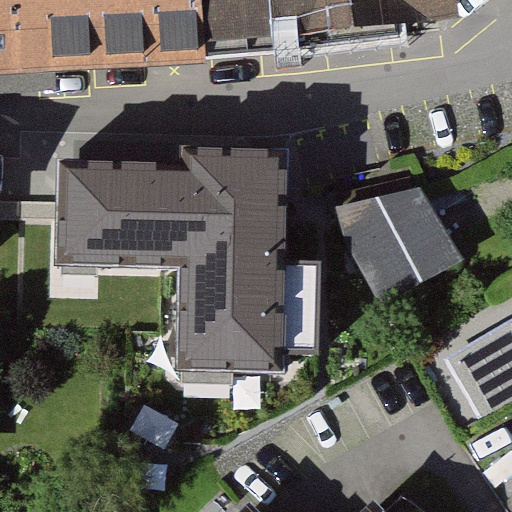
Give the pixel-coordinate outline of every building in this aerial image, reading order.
[(192,48),(189,0),(0,0),(0,83),(194,73),(192,48)] [(445,28),(443,0),(189,0),(192,48),(445,28)] [(0,273),(78,273),(78,350),(139,350),(138,275),(190,275),(190,301),(270,301),(270,194),(132,194),(132,163),(0,163),(0,273)] [(415,189),(335,214),(385,309),(462,264),(415,189)] [(511,326),(510,323),(441,363),(481,429),(511,410),(511,326)] [(374,511),(366,503),(356,511),(374,511)]
